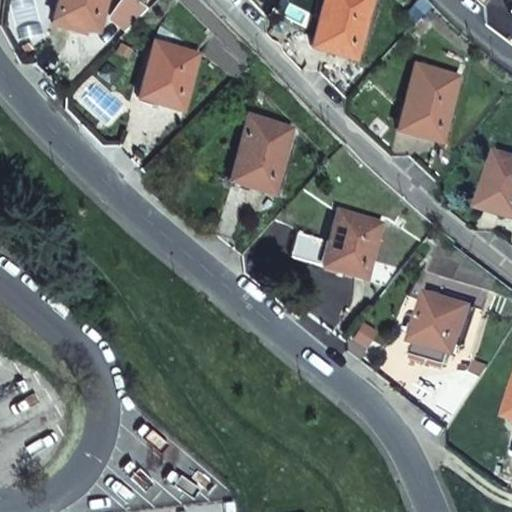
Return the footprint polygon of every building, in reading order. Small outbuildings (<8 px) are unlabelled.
[(103,0),(57,0),(52,17),(71,22),(89,27),(94,10),(100,11),(103,0)] [(322,0),(309,44),(328,49),(346,55),(351,38),(357,40),(369,0),(322,0)] [(430,5),(424,0),(416,0),(405,12),(415,21),(427,8),(430,5)] [(436,16),(427,8),(415,21),(412,24),(421,31),(436,16)] [(193,45),(159,24),(152,40),(137,95),(159,101),(180,107),(195,52),(191,51),(193,45)] [(456,74),(413,62),(395,127),(414,132),(433,137),(437,120),(443,121),(456,74)] [(291,127),(248,113),(229,178),(247,183),(265,189),(271,171),(277,172),(291,127)] [(511,149),(499,145),(482,206),(500,211),(511,214),(511,149)] [(329,211),(335,212),(327,239),(296,231),(289,255),(323,264),(357,274),(362,257),(368,259),(381,214),(332,200),(329,211)] [(420,267),(406,293),(425,299),(427,292),(429,292),(432,280),(434,272),(420,267)] [(425,299),(415,339),(416,339),(413,351),(429,356),(446,361),(450,349),(451,349),(456,332),(463,333),(471,304),(482,307),(485,295),(432,280),(429,292),(427,292),(425,299)]
